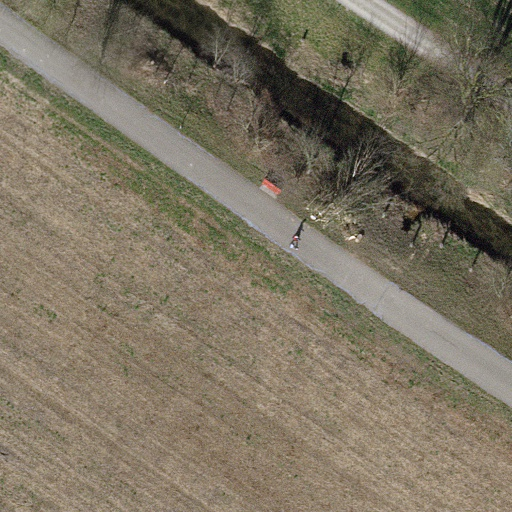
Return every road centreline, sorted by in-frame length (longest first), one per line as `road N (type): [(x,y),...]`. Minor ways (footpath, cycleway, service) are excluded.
road 1 (track): [(511,362),(0,11)]
road 2 (track): [(355,0),(511,107)]
